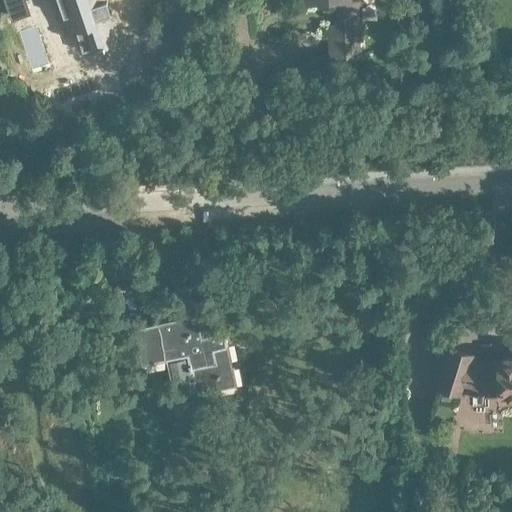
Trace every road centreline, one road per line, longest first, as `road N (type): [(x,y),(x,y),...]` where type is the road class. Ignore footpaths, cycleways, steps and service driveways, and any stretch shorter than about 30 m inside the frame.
road 1 (unclassified): [(0,205),(511,175)]
road 2 (track): [(49,493),(0,222)]
